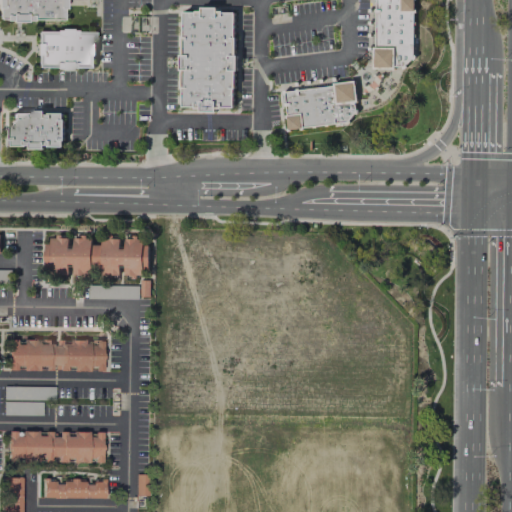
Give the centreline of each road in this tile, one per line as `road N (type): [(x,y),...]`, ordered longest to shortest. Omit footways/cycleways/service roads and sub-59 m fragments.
road 1 (primary): [(474,216),(467,511)]
road 2 (secondary): [(476,178),(270,178)]
road 3 (secondary): [(173,179),(0,177)]
road 4 (secondary): [(173,210),(327,213)]
road 5 (secondary): [(327,213),(474,216)]
road 6 (primary): [(475,96),(435,152),(377,176)]
